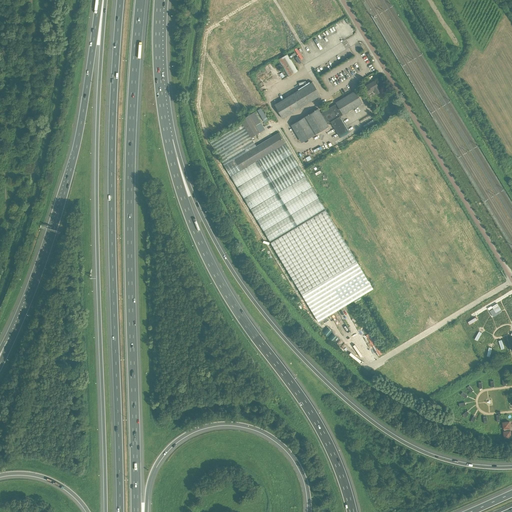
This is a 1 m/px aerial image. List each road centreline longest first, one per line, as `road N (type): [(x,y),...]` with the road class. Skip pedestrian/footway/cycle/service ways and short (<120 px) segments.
road 1 (track): [(197,0),(186,75),(174,90),(244,252),(286,306),(368,384),(452,423)]
road 2 (motorway): [(137,511),(129,244),(140,0)]
road 3 (motorway): [(119,0),(110,165),(119,511)]
road 4 (motorway): [(102,4),(96,220),(106,511)]
road 5 (motorway): [(511,467),(421,452),(372,423),(317,374),(224,258),(168,136)]
road 6 (motorway): [(352,511),(307,405),(211,266),(168,136)]
road 7 (motorway): [(102,4),(64,194),(11,339)]
road 8 (unclassified): [(511,279),(342,0)]
road 9 (motorway): [(145,511),(148,481),(163,454),(194,429),(222,423),(267,433),(287,449),(302,472),(308,511)]
road 10 (track): [(277,126),(303,167),(379,122)]
road 11 (motorway): [(168,136),(159,0)]
